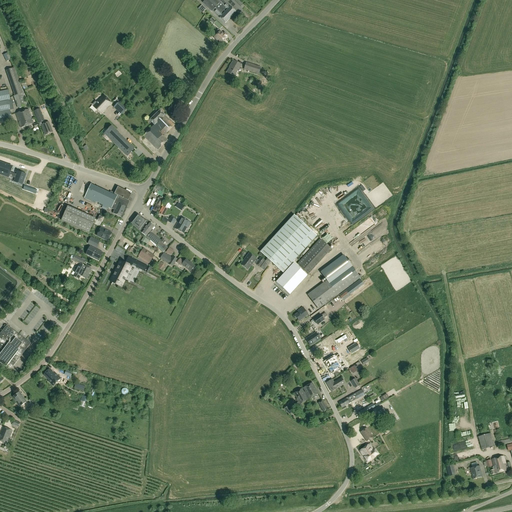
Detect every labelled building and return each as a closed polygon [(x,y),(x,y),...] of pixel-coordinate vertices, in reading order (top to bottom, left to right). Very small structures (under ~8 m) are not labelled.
[(225,24),(236,13),(230,7),(230,8),(227,5),(226,5),(223,1),(224,0),(223,0),(209,0),(209,1),(208,0),(204,0),(202,3),(210,10),(212,12),(213,11),(220,18),(225,24)] [(221,43),(225,38),(227,35),(224,33),(223,34),(220,31),(218,30),(215,32),(217,34),(214,38),(217,41),(218,40),(221,43)] [(227,72),(234,76),(236,73),(241,65),(236,62),(233,61),(230,65),(231,65),(227,72)] [(258,74),(260,67),(246,63),(244,69),(258,74)] [(19,109),(27,106),(15,68),(7,71),(19,109)] [(0,122),(12,120),(8,99),(10,99),(8,91),(0,92),(0,91),(0,122)] [(100,112),(101,113),(106,108),(105,107),(107,105),(110,102),(104,96),(97,103),(97,102),(97,103),(98,104),(95,107),(100,112)] [(119,102),(114,107),(116,110),(122,104),(119,102)] [(34,111),(39,123),(45,121),(40,109),(34,111)] [(29,110),(16,114),(21,128),(33,124),(29,110)] [(144,136),(158,150),(167,140),(158,131),(160,130),(165,135),(174,125),(165,116),(165,115),(160,110),(150,120),(154,125),(144,136)] [(45,135),(53,132),(49,122),(41,125),(45,135)] [(111,126),(105,133),(114,141),(118,137),(116,135),(118,133),(111,126)] [(87,129),(78,140),(89,149),(93,145),(94,146),(99,140),(87,129)] [(123,143),(119,147),(128,155),(134,149),(127,143),(125,145),(123,143)] [(117,150),(128,163),(130,161),(120,148),(117,150)] [(12,167),(0,162),(0,170),(1,171),(0,172),(16,178),(14,181),(22,184),(25,174),(18,172),(17,174),(10,172),(12,167)] [(110,207),(112,194),(91,184),(84,198),(92,201),(107,209),(108,207),(110,207)] [(128,201),(131,194),(118,187),(114,195),(112,194),(110,207),(114,210),(113,213),(122,218),(127,208),(125,207),(128,201)] [(176,207),(181,211),(185,206),(179,202),(176,207)] [(95,219),(68,206),(61,220),(89,233),(95,219)] [(163,206),(159,213),(164,216),(168,209),(163,206)] [(157,246),(157,245),(165,251),(168,247),(163,244),(166,241),(162,238),(161,240),(151,232),(155,228),(154,227),(149,223),(145,228),(142,226),(146,221),(138,214),(131,223),(145,236),(157,246)] [(283,273),(317,236),(294,215),(260,252),(262,254),(283,273)] [(181,217),(175,228),(184,233),(187,227),(188,228),(191,223),(181,217)] [(111,233),(101,228),(97,236),(108,241),(111,233)] [(100,241),(91,237),(89,243),(97,247),(100,241)] [(320,239),(297,264),(300,267),(308,274),(331,249),(320,239)] [(107,253),(110,246),(102,243),(99,249),(107,253)] [(361,254),(365,250),(361,245),(357,249),(361,254)] [(90,246),(86,255),(98,261),(102,253),(90,246)] [(389,255),(392,253),(393,256),(398,253),(395,247),(387,251),(389,255)] [(174,251),(169,248),(166,253),(171,256),(174,251)] [(154,256),(143,249),(139,256),(149,263),(154,256)] [(160,258),(172,267),(177,259),(173,256),(171,257),(164,252),(160,258)] [(249,253),(241,265),(247,270),(253,262),(256,264),(260,267),(264,261),(261,258),(259,261),(256,259),(256,258),(249,253)] [(72,260),(83,265),(85,260),(75,255),(72,260)] [(327,280),(307,295),(318,310),(361,278),(343,255),(320,272),(327,280)] [(149,263),(139,256),(138,258),(148,264),(149,263)] [(132,266),(135,260),(129,257),(126,262),(132,266)] [(182,265),(191,272),(192,270),(193,270),(193,269),(194,267),(186,260),(185,262),(180,258),(176,263),(181,266),(182,265)] [(160,268),(165,271),(168,264),(163,262),(160,268)] [(265,262),(260,268),(264,272),(269,265),(265,262)] [(118,267),(110,281),(112,282),(112,283),(116,285),(117,283),(121,285),(128,272),(126,271),(128,267),(122,263),(120,268),(118,267)] [(136,268),(144,272),(147,267),(139,263),(136,268)] [(290,297),(307,277),(293,263),(275,283),(290,297)] [(89,274),(91,269),(84,265),(80,271),(77,270),(73,277),(79,279),(80,276),(87,279),(89,274)] [(342,300),(353,292),(350,287),(347,289),(348,290),(340,297),(342,300)] [(54,313),(59,305),(53,301),(44,294),(38,303),(54,313)] [(298,312),(295,315),(299,321),(308,315),(303,308),(298,312)] [(317,325),(325,319),(324,318),(327,315),(325,313),(322,315),(320,314),(313,319),(317,325)] [(7,325),(6,325),(4,326),(5,327),(0,334),(0,338),(0,362),(10,370),(31,343),(7,325)] [(310,346),(320,340),(316,333),(306,339),(310,346)] [(348,348),(351,354),(360,348),(356,343),(348,348)] [(357,356),(341,366),(344,371),(360,360),(357,356)] [(334,367),(341,363),(338,359),(331,363),(334,367)] [(327,374),(331,379),(341,373),(337,366),(334,367),(334,369),(331,371),(330,369),(326,371),(327,374)] [(43,375),(49,380),(48,381),(53,386),(61,378),(55,373),(55,374),(50,369),(43,375)] [(433,379),(441,383),(444,379),(436,374),(433,379)] [(334,383),(332,380),(326,383),(331,392),(345,384),(342,378),(334,383)] [(360,386),(356,379),(351,382),(355,389),(360,386)] [(74,388),(84,391),(85,386),(76,383),(74,388)] [(302,389),(294,394),(299,402),(297,403),(298,406),(309,399),(318,394),(312,383),(303,388),(305,392),(304,393),(302,389)] [(365,395),(364,392),(362,390),(362,389),(353,394),(356,400),(365,395)] [(20,407),(27,402),(20,392),(13,397),(20,407)] [(354,401),(351,395),(339,403),(342,408),(354,401)] [(85,407),(88,398),(82,396),(79,406),(85,407)] [(30,400),(29,401),(30,403),(29,404),(32,408),(34,407),(36,409),(38,408),(30,400)] [(67,406),(77,411),(79,406),(70,401),(67,406)] [(327,410),(322,401),(319,403),(323,412),(327,410)] [(373,405),(358,413),(359,416),(374,408),(373,405)] [(284,409),(289,415),(293,412),(287,406),(284,409)] [(393,422),(384,408),(377,412),(385,426),(393,422)] [(0,430),(2,427),(0,426),(0,441),(7,444),(12,431),(3,427),(0,433),(0,430)] [(367,441),(373,437),(366,428),(361,432),(367,441)] [(491,434),(478,437),(482,450),(494,447),(491,434)] [(499,446),(511,442),(511,438),(503,441),(503,440),(498,442),(499,446)] [(367,461),(378,454),(374,449),(373,450),(369,444),(360,451),(364,457),(367,461)] [(492,475),(507,470),(508,470),(511,469),(510,462),(506,462),(507,466),(506,467),(503,456),(492,459),(495,469),(490,471),(492,475)] [(470,468),(473,479),(474,480),(476,481),(481,480),(483,478),(480,466),(478,466),(477,463),(472,465),(472,468),(470,468)] [(456,476),(453,465),(446,466),(449,478),(453,477),(456,476)]
